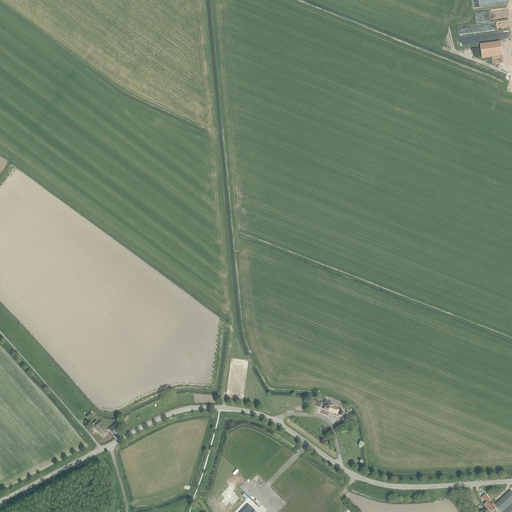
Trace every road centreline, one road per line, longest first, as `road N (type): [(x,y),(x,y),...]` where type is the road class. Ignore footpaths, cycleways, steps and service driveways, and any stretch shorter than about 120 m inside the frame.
road 1 (unclassified): [(511,480),(384,485),(354,475),(277,422),(220,407),(177,411),(109,444)]
road 2 (unclassified): [(0,501),(109,444)]
